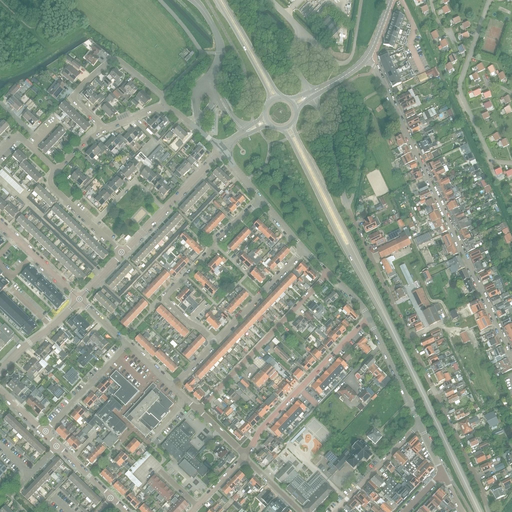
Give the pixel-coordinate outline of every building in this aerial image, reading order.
[(424,5),(420,7),(423,13),(428,11),(426,5),(424,5)] [(445,7),(442,9),(444,14),(450,12),(447,6),(445,7)] [(394,13),(392,17),(403,21),(405,16),(394,13)] [(318,25),(332,38),(341,29),(327,15),(318,25)] [(458,16),(452,19),(455,25),(460,22),(461,22),(458,16)] [(392,17),(391,22),(401,25),(403,21),(392,17)] [(463,22),(461,24),(464,29),(465,29),(469,27),(467,21),(463,22)] [(391,22),(389,26),(400,30),(401,25),(391,22)] [(389,26),(388,31),(398,35),(400,30),(389,26)] [(388,31),(386,35),(397,39),(398,35),(388,31)] [(431,34),(433,40),(438,38),(439,37),(436,31),(431,34)] [(465,32),(461,34),(461,35),(463,40),(469,37),(466,31),(465,32)] [(386,35),(385,40),(395,44),(397,39),(386,35)] [(385,40),(383,45),(393,48),(395,44),(385,40)] [(441,42),(440,42),(441,46),(442,47),(442,48),(448,45),(445,40),(441,42)] [(463,45),(458,48),(460,52),(460,53),(466,51),(463,45)] [(92,49),(94,51),(92,53),(91,52),(88,55),(90,56),(87,60),(94,65),(98,60),(95,58),(98,54),(101,50),(95,46),(92,49)] [(190,53),(185,59),(187,61),(194,53),(188,48),(186,50),(190,53)] [(387,53),(378,57),(380,62),(389,57),(387,53)] [(454,55),(449,57),(451,63),(457,60),(455,56),(454,55)] [(389,57),(380,62),(382,66),(392,61),(391,61),(389,57)] [(72,64),(79,70),(81,67),(74,61),(72,64)] [(392,61),(382,66),(384,70),(394,65),(392,61)] [(451,63),(445,66),(446,68),(448,72),(453,69),(451,63)] [(476,71),(477,73),(485,69),(482,64),(476,66),(478,70),(476,71)] [(394,65),(384,70),(386,75),(395,70),(393,66),(394,66),(394,65)] [(63,75),(73,83),(80,74),(70,66),(63,75)] [(493,66),(488,68),(490,74),(494,72),(496,72),(496,71),(493,66)] [(110,75),(117,81),(115,84),(118,86),(123,81),(120,79),(123,76),(115,69),(110,75)] [(395,70),(386,75),(388,79),(397,75),(395,70)] [(499,74),(497,75),(500,81),(506,78),(503,72),(499,74)] [(418,77),(420,82),(428,79),(425,73),(418,77)] [(471,76),(474,81),(478,79),(479,81),(480,80),(477,73),(471,76)] [(397,75),(388,79),(390,83),(399,79),(397,75)] [(399,79),(390,83),(392,88),(401,84),(399,79)] [(27,80),(24,83),(29,88),(33,85),(27,80)] [(55,82),(47,92),(50,94),(56,99),(64,89),(63,88),(65,86),(59,81),(57,83),(55,82)] [(134,96),(132,95),(138,89),(131,82),(128,85),(126,83),(119,90),(124,95),(127,91),(132,96),(131,97),(132,98),(134,96)] [(8,92),(13,96),(19,89),(15,85),(8,92)] [(84,96),(88,101),(95,94),(92,92),(95,89),(90,85),(86,89),(88,91),(84,96)] [(472,91),(475,97),(481,94),(479,90),(481,89),(480,87),(472,91)] [(112,94),(118,99),(121,96),(116,90),(112,94)] [(137,97),(135,99),(134,99),(132,102),(137,106),(139,104),(137,102),(139,99),(145,105),(151,99),(147,96),(142,91),(137,96),(137,97)] [(483,93),(487,101),(489,101),(488,98),(491,96),(489,91),(483,93)] [(13,97),(8,103),(12,107),(17,102),(19,100),(21,97),(16,93),(13,97)] [(100,105),(103,107),(101,109),(111,118),(117,112),(108,103),(110,101),(112,102),(116,98),(111,93),(107,98),(100,105)] [(397,99),(400,105),(401,104),(404,110),(416,105),(416,104),(417,107),(421,105),(417,97),(413,99),(413,98),(411,99),(409,93),(397,99)] [(95,94),(88,101),(93,106),(98,101),(100,103),(104,99),(100,94),(97,97),(95,94)] [(17,102),(12,107),(17,112),(22,107),(22,106),(24,104),(19,100),(17,102)] [(483,103),(486,109),(491,106),(489,101),(487,101),(487,102),(483,103)] [(59,108),(63,112),(69,106),(64,102),(59,108)] [(63,112),(68,116),(73,110),(69,106),(63,112)] [(417,107),(404,113),(406,119),(414,115),(413,111),(416,110),(416,111),(419,110),(418,107),(417,107)] [(424,112),(427,119),(436,114),(433,108),(424,112)] [(489,117),(486,109),(484,110),(485,112),(481,114),(484,120),(489,117)] [(68,116),(72,120),(77,114),(73,110),(68,116)] [(23,117),(28,122),(35,114),(34,112),(31,115),(28,112),(23,117)] [(35,114),(28,122),(33,126),(38,121),(40,119),(35,114)] [(72,120),(77,124),(82,118),(77,114),(72,120)] [(154,118),(152,120),(159,126),(161,124),(163,126),(167,122),(161,115),(159,117),(156,115),(153,118),(154,118)] [(416,116),(406,121),(409,127),(419,122),(419,123),(423,121),(424,120),(423,118),(421,118),(418,120),(416,116)] [(77,124),(81,128),(86,122),(82,118),(77,124)] [(159,126),(152,120),(150,122),(150,121),(148,124),(148,125),(149,127),(147,129),(154,135),(158,131),(156,129),(159,126)] [(4,121),(0,125),(0,126),(5,131),(10,126),(4,121)] [(86,122),(81,128),(85,132),(91,127),(86,122)] [(410,129),(413,134),(420,131),(418,128),(421,126),(420,124),(410,129)] [(60,127),(56,131),(62,137),(66,133),(60,127)] [(174,134),(177,137),(183,131),(178,127),(172,133),(170,131),(166,136),(170,139),(174,134)] [(127,133),(134,140),(137,137),(139,139),(143,134),(136,128),(134,131),(132,129),(131,129),(129,131),(127,133)] [(424,131),(427,137),(433,134),(431,128),(424,131)] [(56,131),(52,135),(59,141),(62,137),(56,131)] [(183,131),(177,137),(180,140),(176,145),(179,148),(183,144),(181,142),(188,135),(183,131)] [(117,137),(123,143),(124,143),(126,144),(128,142),(133,147),(135,145),(132,142),(134,140),(127,133),(126,135),(125,135),(123,137),(120,134),(117,137)] [(498,133),(492,136),(495,142),(498,140),(501,139),(498,133)] [(52,135),(48,140),(54,145),(59,141),(52,135)] [(399,147),(406,144),(402,135),(395,138),(397,141),(396,142),(399,147)] [(109,141),(115,147),(118,145),(120,147),(123,143),(117,137),(115,139),(113,137),(112,137),(110,139),(109,141)] [(417,145),(420,150),(432,144),(429,137),(424,140),(425,141),(417,145)] [(502,141),(500,142),(503,147),(509,145),(506,139),(502,141)] [(48,140),(43,145),(50,150),(52,153),(54,151),(52,148),(54,145),(48,140)] [(101,142),(98,145),(105,151),(110,156),(112,153),(111,152),(113,150),(115,148),(109,141),(107,143),(104,145),(101,142)] [(199,147),(195,152),(201,158),(205,153),(205,152),(207,150),(202,145),(200,142),(197,145),(199,147)] [(432,144),(420,150),(422,155),(430,152),(429,149),(437,146),(435,142),(432,144)] [(401,149),(404,156),(411,153),(407,146),(407,147),(406,144),(399,147),(397,148),(398,150),(400,149),(400,150),(401,149)] [(50,150),(43,145),(39,149),(45,155),(50,150)] [(90,149),(96,156),(99,153),(101,155),(105,151),(98,145),(96,147),(94,145),(91,147),(92,147),(90,149)] [(160,145),(154,151),(159,155),(165,161),(170,155),(167,152),(165,155),(162,152),(165,150),(160,145)] [(88,151),(85,153),(86,154),(85,154),(87,156),(85,158),(92,164),(93,165),(97,162),(95,160),(94,159),(96,156),(90,149),(88,151)] [(12,156),(17,160),(22,154),(18,150),(12,156)] [(154,151),(147,159),(152,163),(157,158),(162,163),(165,161),(159,155),(154,151)] [(141,161),(143,163),(147,159),(141,152),(134,159),(139,164),(141,161)] [(191,156),(188,159),(193,164),(196,161),(196,162),(201,158),(195,152),(190,156),(191,156)] [(404,156),(401,157),(404,166),(414,161),(410,153),(404,156)] [(423,156),(425,162),(433,158),(430,153),(423,156)] [(463,157),(465,161),(474,158),(472,153),(463,157)] [(17,160),(21,164),(25,161),(27,159),(22,154),(17,160)] [(434,162),(427,165),(430,172),(437,169),(444,166),(445,165),(442,158),(438,160),(438,161),(434,162)] [(152,163),(147,159),(143,163),(147,168),(141,174),(141,175),(143,177),(144,177),(146,179),(152,172),(149,170),(152,167),(150,165),(152,163)] [(185,161),(181,166),(187,172),(191,167),(193,164),(188,159),(186,162),(185,161)] [(128,165),(126,168),(125,168),(132,174),(133,173),(134,173),(136,171),(136,170),(134,168),(136,166),(132,162),(132,161),(130,160),(126,164),(128,165)] [(19,167),(24,171),(30,165),(25,161),(21,164),(19,167)] [(24,171),(28,176),(34,169),(30,165),(24,171)] [(121,169),(117,173),(123,179),(125,177),(127,179),(128,179),(130,177),(130,176),(132,174),(125,168),(126,168),(123,166),(120,169),(121,169)] [(187,172),(181,166),(176,171),(177,171),(174,173),(179,178),(182,176),(187,172)] [(74,180),(76,182),(82,175),(79,173),(81,171),(77,167),(71,173),(73,176),(71,178),(72,178),(71,178),(73,181),(74,180)] [(494,170),(496,175),(502,173),(499,167),(494,170)] [(212,174),(217,178),(222,172),(218,168),(212,174)] [(437,170),(431,173),(433,178),(440,175),(445,173),(444,170),(442,168),(437,170)] [(28,176),(32,180),(39,174),(34,169),(28,176)] [(414,174),(413,175),(416,181),(422,178),(420,172),(419,172),(418,169),(413,172),(414,174)] [(502,173),(503,175),(506,174),(508,177),(511,175),(511,172),(511,169),(502,173)] [(475,171),(472,173),(474,178),(480,176),(481,175),(479,170),(478,170),(475,171)] [(155,175),(152,172),(146,179),(147,180),(147,181),(149,183),(150,183),(151,182),(153,185),(160,177),(156,173),(155,175)] [(217,178),(221,182),(226,176),(222,172),(217,178)] [(115,179),(112,182),(119,188),(120,186),(121,187),(123,184),(123,183),(121,182),(123,179),(117,173),(113,177),(115,179)] [(39,174),(32,180),(37,184),(43,178),(39,174)] [(82,175),(76,182),(78,183),(77,184),(80,186),(82,184),(85,186),(91,180),(87,176),(85,178),(82,175)] [(433,178),(436,183),(442,180),(446,179),(444,176),(444,177),(441,178),(440,177),(441,176),(440,175),(433,178)] [(226,176),(221,182),(225,186),(231,180),(226,176)] [(160,177),(153,185),(155,187),(155,188),(154,188),(157,190),(158,190),(159,192),(165,185),(167,183),(164,181),(160,177)] [(436,183),(438,189),(445,185),(447,184),(450,183),(448,178),(446,179),(442,180),(436,183)] [(482,188),(483,188),(488,185),(485,180),(483,180),(482,181),(478,183),(477,183),(478,186),(481,185),(482,188)] [(108,183),(104,187),(107,190),(112,194),(114,192),(114,193),(115,192),(115,193),(118,190),(117,190),(119,188),(112,182),(110,185),(108,183)] [(204,182),(200,186),(206,192),(210,188),(204,182)] [(92,188),(94,186),(92,183),(89,186),(85,190),(87,193),(92,188)] [(168,188),(165,185),(159,192),(161,193),(161,194),(163,196),(164,196),(168,192),(170,190),(173,186),(171,184),(168,188)] [(418,188),(420,192),(419,193),(420,194),(428,190),(425,184),(418,188)] [(438,189),(440,194),(447,191),(452,189),(450,184),(445,186),(445,185),(438,189)] [(484,193),(485,195),(490,193),(492,192),(489,185),(488,185),(483,188),(486,193),(484,193)] [(33,191),(38,196),(44,190),(39,186),(33,191)] [(200,186),(196,190),(202,196),(206,192),(200,186)] [(102,193),(99,196),(106,202),(108,200),(110,198),(110,197),(109,197),(112,194),(107,190),(104,187),(100,191),(102,193)] [(440,194),(443,199),(452,195),(454,194),(452,189),(447,191),(440,194)] [(38,196),(42,200),(48,194),(44,190),(38,196)] [(196,190),(192,195),(198,200),(202,196),(196,190)] [(422,200),(424,199),(431,196),(428,191),(419,195),(422,200)] [(238,197),(236,199),(241,204),(245,200),(237,193),(236,194),(238,197)] [(42,200),(46,204),(52,198),(48,194),(42,200)] [(452,195),(443,199),(445,204),(459,198),(458,195),(455,196),(454,194),(452,195)] [(106,202),(99,196),(97,198),(94,195),(92,197),(101,206),(102,206),(104,204),(106,202)] [(192,195),(188,199),(194,205),(198,200),(192,195)] [(231,199),(229,201),(237,208),(241,204),(236,199),(232,196),(230,198),(231,199)] [(422,200),(419,202),(421,204),(425,203),(427,208),(435,204),(431,197),(424,199),(422,200)] [(52,198),(46,204),(51,208),(56,202),(52,198)] [(188,199),(183,204),(189,209),(194,205),(188,199)] [(213,203),(219,208),(222,206),(216,200),(213,203)] [(232,213),(237,208),(229,201),(228,200),(226,202),(230,206),(228,208),(226,210),(228,213),(230,211),(232,213)] [(446,205),(447,207),(449,212),(460,206),(459,204),(457,200),(456,201),(454,201),(446,205)] [(4,210),(9,215),(14,208),(10,204),(8,206),(4,210)] [(189,209),(183,204),(179,208),(185,214),(189,209)] [(51,211),(55,214),(60,208),(56,205),(51,211)] [(425,209),(427,214),(437,210),(435,205),(428,208),(425,209)] [(451,217),(462,212),(465,211),(464,209),(462,206),(460,206),(449,212),(451,217)] [(14,208),(9,215),(13,218),(19,212),(14,208)] [(55,214),(59,218),(64,212),(60,208),(55,214)] [(218,214),(215,217),(221,222),(225,217),(218,210),(216,212),(218,214)] [(435,229),(437,228),(444,225),(438,211),(429,215),(432,222),(428,224),(429,226),(433,225),(435,229)] [(59,218),(64,223),(69,216),(64,212),(59,218)] [(451,217),(454,222),(465,217),(468,215),(467,212),(463,214),(462,212),(451,217)] [(177,213),(173,218),(178,223),(183,218),(177,213)] [(16,221),(21,225),(26,219),(22,215),(16,221)] [(64,223),(68,227),(73,221),(69,216),(64,223)] [(215,217),(211,221),(216,226),(221,222),(215,217)] [(363,225),(366,232),(376,227),(373,220),(371,217),(364,221),(366,224),(363,225)] [(454,222),(456,227),(470,220),(469,218),(466,219),(465,217),(454,222)] [(173,218),(168,222),(174,227),(178,223),(173,218)] [(21,225),(25,229),(30,224),(26,219),(21,225)] [(255,227),(259,230),(264,225),(259,220),(252,228),(253,229),(255,227)] [(456,227),(458,232),(466,228),(470,227),(472,225),(473,225),(470,220),(456,227)] [(68,227),(72,231),(77,225),(73,221),(68,227)] [(211,221),(207,226),(212,231),(216,226),(211,221)] [(168,222),(164,227),(171,231),(174,227),(168,222)] [(25,229),(29,233),(35,228),(30,224),(25,229)] [(202,227),(200,229),(201,230),(207,236),(212,231),(207,226),(204,224),(202,227)] [(72,231),(77,235),(83,230),(77,225),(72,231)] [(259,230),(263,235),(268,230),(264,225),(259,230)] [(444,225),(437,228),(438,231),(439,234),(447,231),(444,225)] [(164,227),(160,231),(166,236),(171,231),(164,227)] [(29,233),(34,237),(39,232),(35,228),(29,233)] [(246,228),(242,233),(247,237),(249,235),(251,237),(253,235),(246,228)] [(458,232),(461,237),(468,233),(467,231),(467,230),(466,228),(458,232)] [(502,231),(504,236),(510,233),(507,228),(502,231)] [(77,235),(81,239),(87,234),(83,230),(77,235)] [(263,235),(268,239),(273,234),(268,230),(263,235)] [(389,239),(387,240),(388,242),(400,236),(399,235),(401,234),(400,230),(388,236),(389,239)] [(160,231),(156,235),(162,240),(166,236),(160,231)] [(34,237),(38,242),(43,236),(39,232),(34,237)] [(401,238),(398,240),(377,249),(372,252),(373,255),(378,252),(381,258),(402,248),(411,244),(406,235),(405,232),(399,235),(401,238)] [(429,232),(414,239),(417,246),(432,239),(429,232)] [(180,237),(178,239),(181,242),(183,240),(186,243),(190,238),(186,234),(184,233),(180,237)] [(242,233),(237,237),(242,242),(247,237),(242,233)] [(377,243),(378,245),(384,242),(381,237),(380,236),(378,233),(376,234),(375,233),(372,235),(373,235),(369,237),(372,244),(375,243),(377,243)] [(468,233),(461,237),(463,241),(472,237),(471,234),(469,235),(468,233)] [(81,239),(85,243),(91,238),(87,234),(81,239)] [(273,234),(268,239),(270,242),(268,244),(269,245),(268,246),(271,248),(272,248),(275,244),(273,243),(277,239),(273,234)] [(156,235),(152,239),(158,244),(162,240),(156,235)] [(446,249),(447,254),(449,253),(451,252),(453,256),(458,254),(449,235),(442,238),(447,249),(446,249)] [(38,242),(42,246),(47,240),(43,236),(38,242)] [(237,237),(233,242),(237,247),(242,242),(237,237)] [(85,243),(90,248),(95,241),(91,238),(85,243)] [(187,244),(190,247),(194,242),(190,238),(186,243),(184,245),(185,246),(187,244)] [(471,238),(463,242),(466,247),(475,243),(473,238),(471,238)] [(152,239),(148,243),(154,248),(158,244),(152,239)] [(42,246),(46,250),(52,244),(47,240),(42,246)] [(477,242),(466,247),(468,252),(475,249),(474,246),(482,242),(482,240),(477,242)] [(90,248),(94,251),(99,246),(95,241),(90,248)] [(192,249),(194,251),(199,246),(194,242),(190,247),(184,253),(186,255),(192,249)] [(237,247),(233,242),(228,247),(233,252),(235,254),(237,252),(235,250),(237,247)] [(148,243),(144,248),(150,253),(154,248),(148,243)] [(46,250),(51,254),(56,248),(52,244),(46,250)] [(279,250),(281,251),(286,256),(290,252),(283,245),(281,247),(281,248),(279,250)] [(94,251),(99,256),(104,250),(99,246),(94,251)] [(199,246),(194,251),(190,255),(188,258),(189,259),(192,257),(196,252),(198,255),(203,250),(199,246)] [(471,259),(480,254),(485,252),(482,247),(469,254),(471,259)] [(51,254),(55,258),(60,252),(56,248),(51,254)] [(144,248),(140,252),(146,257),(150,253),(144,248)] [(104,250),(99,256),(103,260),(108,254),(104,250)] [(239,260),(244,264),(249,259),(251,256),(253,254),(254,253),(252,251),(249,254),(248,254),(248,255),(247,256),(244,254),(239,260)] [(281,251),(276,256),(281,261),(286,256),(281,251)] [(55,258),(59,262),(65,256),(60,252),(55,258)] [(140,252),(136,256),(141,261),(146,257),(140,252)] [(477,256),(471,259),(473,263),(482,259),(480,254),(477,256)] [(181,260),(177,264),(176,265),(181,269),(187,264),(186,264),(189,261),(184,257),(184,258),(183,257),(182,257),(180,255),(177,257),(181,260)] [(274,258),(272,261),(277,266),(281,261),(276,256),(274,255),(272,257),(274,258)] [(59,262),(64,266),(69,260),(65,256),(59,262)] [(136,256),(131,261),(137,266),(139,268),(141,265),(139,264),(141,262),(136,256)] [(217,256),(212,261),(218,266),(220,268),(222,271),(225,274),(228,272),(225,269),(225,270),(224,269),(222,266),(220,264),(222,262),(223,263),(226,260),(221,256),(219,258),(217,256)] [(249,259),(244,264),(248,269),(254,263),(256,265),(258,263),(256,261),(253,258),(251,256),(249,259)] [(381,262),(385,270),(393,266),(391,262),(394,261),(392,257),(381,262)] [(453,260),(449,262),(451,267),(455,265),(462,262),(459,257),(452,260),(453,260)] [(277,266),(272,261),(269,259),(265,263),(267,266),(272,271),(277,266)] [(64,266),(68,271),(73,265),(69,260),(64,266)] [(218,266),(212,261),(207,266),(210,268),(208,270),(212,274),(214,272),(213,271),(218,266)] [(483,268),(486,266),(485,263),(482,264),(480,261),(474,264),(478,273),(484,270),(483,268)] [(176,265),(177,264),(175,262),(171,267),(167,263),(164,267),(169,272),(174,277),(181,269),(176,265)] [(462,262),(455,265),(458,271),(465,268),(462,262)] [(127,263),(123,267),(129,273),(133,268),(127,263)] [(302,270),(305,272),(307,270),(309,268),(303,263),(299,267),(296,270),(300,273),(302,270)] [(400,267),(404,276),(409,274),(405,264),(400,267)] [(68,271),(72,274),(77,269),(73,265),(68,271)] [(393,266),(385,270),(389,278),(396,274),(394,269),(395,269),(393,266)] [(22,275),(24,277),(25,276),(29,280),(36,273),(29,267),(22,275)] [(123,267),(119,272),(125,277),(129,273),(123,267)] [(72,274),(77,278),(82,273),(77,269),(72,274)] [(155,271),(160,276),(166,280),(170,276),(165,271),(162,274),(157,269),(155,271)] [(193,278),(199,283),(203,277),(200,274),(202,272),(204,270),(202,269),(201,270),(199,272),(198,272),(193,278)] [(251,274),(255,279),(261,273),(256,269),(251,274)] [(0,293),(2,291),(6,286),(8,285),(9,283),(7,281),(4,278),(3,277),(2,276),(3,275),(3,274),(1,271),(0,270),(0,293)] [(147,272),(154,278),(156,276),(153,273),(152,274),(149,270),(147,272)] [(307,270),(305,272),(313,280),(310,283),(312,284),(316,281),(314,279),(317,276),(311,271),(310,272),(307,270)] [(427,271),(422,273),(425,281),(431,278),(430,277),(427,271)] [(488,275),(491,274),(489,271),(486,272),(487,273),(485,274),(484,272),(478,274),(482,282),(490,278),(488,275)] [(119,272),(115,276),(120,282),(125,277),(119,272)] [(29,280),(28,281),(31,283),(32,282),(36,286),(42,279),(36,273),(29,280)] [(82,273),(77,278),(81,283),(86,277),(82,273)] [(261,273),(255,279),(260,283),(265,278),(261,273)] [(291,274),(287,278),(292,284),(296,279),(295,278),(291,274)] [(409,274),(404,276),(408,285),(413,283),(409,274)] [(115,276),(110,281),(116,286),(120,282),(115,276)] [(160,276),(156,280),(161,285),(166,280),(160,276)] [(199,283),(203,287),(208,281),(203,277),(199,283)] [(287,278),(283,283),(288,288),(292,284),(287,278)] [(36,286),(35,287),(37,290),(39,288),(49,299),(48,300),(51,302),(52,301),(58,294),(42,279),(36,286)] [(156,280),(152,285),(157,290),(161,285),(156,280)] [(116,286),(110,281),(106,285),(112,290),(116,286)] [(203,287),(208,291),(213,286),(212,286),(211,285),(208,281),(203,287)] [(464,284),(467,290),(468,290),(469,294),(475,291),(471,281),(464,284)] [(283,283),(278,287),(283,293),(288,288),(283,283)] [(492,283),(484,287),(490,298),(498,295),(500,294),(499,290),(496,291),(495,289),(492,283)] [(152,285),(147,289),(152,294),(157,290),(152,285)] [(213,286),(208,291),(212,295),(217,290),(219,288),(217,286),(215,289),(213,286)] [(241,293),(239,296),(244,300),(248,296),(241,289),(239,287),(237,289),(239,291),(241,293)] [(278,287),(274,292),(279,298),(283,293),(278,287)] [(186,288),(181,293),(187,298),(189,300),(191,298),(189,296),(193,291),(190,288),(188,290),(186,288)] [(395,292),(399,299),(405,297),(405,296),(407,295),(404,288),(401,289),(395,292)] [(152,294),(147,289),(143,294),(148,299),(152,294)] [(424,304),(426,310),(431,308),(422,289),(412,293),(418,306),(424,304)] [(94,298),(99,303),(104,297),(99,292),(94,298)] [(274,292),(269,297),(275,302),(279,298),(274,292)] [(324,300),(328,303),(331,300),(333,302),(338,297),(334,292),(331,295),(330,294),(324,300)] [(498,297),(491,300),(493,306),(504,301),(503,299),(504,299),(504,298),(509,295),(507,292),(499,297),(498,297)] [(181,293),(177,297),(182,303),(185,300),(187,302),(189,300),(187,298),(181,293)] [(58,294),(52,301),(56,305),(55,306),(57,309),(65,301),(58,294)] [(3,295),(0,298),(0,308),(8,300),(3,295)] [(239,296),(234,300),(239,305),(244,300),(239,296)] [(99,303),(103,306),(109,301),(104,297),(99,303)] [(269,297),(265,301),(270,307),(275,302),(269,297)] [(191,298),(189,300),(193,304),(196,308),(199,306),(191,298)] [(470,307),(471,309),(476,307),(478,312),(484,309),(482,304),(479,299),(470,304),(472,307),(470,307)] [(8,300),(0,308),(0,309),(1,310),(2,309),(5,312),(4,313),(5,314),(14,305),(8,300)] [(142,300),(138,304),(144,309),(148,305),(142,300)] [(234,300),(230,304),(235,309),(239,305),(234,300)] [(103,306),(107,311),(112,305),(109,301),(103,306)] [(265,301),(260,306),(265,311),(270,307),(265,301)] [(506,302),(494,307),(496,313),(507,308),(506,306),(504,306),(503,304),(507,303),(506,302)] [(138,304),(134,309),(139,314),(144,309),(138,304)] [(235,309),(230,304),(227,308),(225,306),(223,307),(230,314),(235,309)] [(309,309),(313,313),(315,310),(318,313),(323,308),(319,304),(317,306),(314,304),(309,309)] [(431,308),(426,310),(422,312),(425,317),(429,326),(441,321),(439,317),(439,316),(437,311),(441,309),(439,304),(431,308)] [(10,319),(19,310),(14,305),(5,314),(6,315),(7,314),(10,317),(9,318),(10,319)] [(112,305),(107,311),(111,314),(117,309),(112,305)] [(347,314),(348,316),(353,311),(347,305),(343,309),(348,313),(347,314)] [(156,311),(161,316),(166,311),(161,306),(156,311)] [(260,306),(256,311),(261,316),(265,311),(260,306)] [(507,308),(496,313),(499,318),(506,315),(504,312),(508,310),(509,310),(511,315),(511,314),(511,308),(511,309),(511,306),(507,308)] [(134,309),(130,313),(135,318),(139,314),(134,309)] [(19,310),(10,319),(11,320),(12,319),(15,322),(14,323),(15,324),(24,315),(19,310)] [(455,310),(449,313),(451,316),(453,320),(456,318),(458,317),(455,310)] [(161,316),(158,319),(161,321),(161,320),(163,322),(165,320),(170,315),(169,314),(168,313),(166,311),(161,316)] [(220,316),(211,326),(216,330),(221,325),(218,322),(220,320),(222,317),(225,320),(227,317),(229,316),(224,311),(223,313),(222,313),(220,316)] [(256,311),(252,315),(257,321),(261,316),(256,311)] [(304,315),(309,321),(313,317),(308,311),(306,313),(304,315)] [(353,311),(348,316),(346,318),(348,319),(351,316),(355,320),(359,316),(353,311)] [(485,311),(477,314),(484,329),(492,326),(488,318),(485,311)] [(210,312),(205,317),(208,319),(206,321),(211,326),(220,316),(219,314),(218,314),(214,318),(212,316),(213,314),(210,312)] [(130,313),(125,318),(130,323),(135,318),(130,313)] [(266,315),(273,322),(275,320),(268,313),(266,315)] [(24,315),(15,324),(16,325),(18,324),(27,333),(26,334),(28,336),(37,326),(24,315)] [(74,325),(77,328),(85,321),(79,315),(74,320),(72,318),(67,323),(72,327),(74,325)] [(165,320),(170,325),(175,319),(170,315),(165,320)] [(252,315),(247,320),(253,325),(257,321),(252,315)] [(414,325),(415,328),(422,325),(417,315),(416,316),(415,315),(408,318),(411,324),(417,321),(418,323),(414,325)] [(508,316),(500,320),(503,327),(511,323),(508,316)] [(304,325),(306,323),(300,317),(293,325),(298,331),(299,331),(301,329),(302,331),(306,327),(304,325)] [(130,323),(125,318),(120,323),(126,328),(130,323)] [(170,325),(175,329),(180,324),(175,319),(170,325)] [(247,320),(243,324),(248,330),(248,329),(253,325),(247,320)] [(341,323),(347,329),(350,326),(344,320),(342,321),(341,323)] [(85,321),(77,328),(81,331),(79,333),(83,337),(88,332),(85,330),(89,325),(85,321)] [(338,326),(336,329),(342,334),(346,330),(336,321),(334,322),(338,326)] [(13,334),(14,333),(5,324),(3,326),(0,322),(0,350),(6,344),(12,339),(13,338),(13,337),(14,336),(13,334)] [(175,329),(179,333),(184,328),(180,324),(175,329)] [(243,324),(239,329),(243,335),(247,331),(252,336),(254,334),(248,329),(248,330),(243,324)] [(422,325),(415,328),(417,332),(425,328),(423,324),(422,325)] [(327,327),(325,330),(331,334),(329,337),(334,342),(338,338),(333,332),(332,332),(330,330),(327,327)] [(184,328),(179,333),(184,338),(189,333),(184,328)] [(239,329),(234,334),(239,339),(243,335),(239,329)] [(336,329),(333,332),(338,338),(342,334),(336,329)] [(430,333),(432,338),(434,341),(439,339),(437,334),(440,333),(438,329),(430,333)] [(61,330),(56,335),(64,343),(68,338),(69,339),(69,338),(72,336),(67,332),(65,334),(61,330)] [(93,342),(96,345),(103,338),(96,332),(90,338),(94,341),(93,342)] [(488,342),(490,341),(497,337),(495,332),(485,337),(488,342)] [(135,340),(139,344),(144,339),(146,337),(146,336),(148,334),(147,333),(142,337),(139,335),(135,340)] [(328,340),(323,345),(328,349),(333,343),(322,333),(320,335),(325,339),(326,339),(328,340)] [(190,336),(196,340),(201,345),(205,341),(200,336),(197,339),(192,334),(190,336)] [(234,334),(230,338),(235,343),(239,339),(234,334)] [(290,341),(284,334),(281,337),(288,343),(290,341)] [(64,343),(56,335),(51,340),(59,348),(64,343)] [(360,352),(363,355),(364,353),(367,355),(372,350),(365,344),(368,341),(363,337),(356,344),(355,344),(351,349),(353,351),(357,346),(362,350),(360,352)] [(497,337),(490,341),(493,346),(494,345),(494,347),(495,346),(496,347),(500,345),(497,337)] [(103,338),(96,345),(101,350),(108,343),(103,338)] [(186,340),(191,345),(196,350),(201,345),(196,340),(193,343),(188,338),(186,340)] [(230,338),(226,343),(231,348),(233,345),(234,346),(236,347),(238,350),(240,348),(235,343),(230,338)] [(434,341),(432,338),(428,339),(421,342),(421,344),(422,346),(423,347),(434,342),(434,341)] [(139,344),(143,348),(148,343),(144,339),(139,344)] [(319,349),(317,351),(322,355),(326,351),(322,346),(319,344),(320,343),(317,340),(316,342),(318,344),(317,345),(318,345),(317,346),(319,349)] [(45,342),(40,348),(48,355),(53,350),(45,342)] [(143,348),(148,353),(153,348),(148,343),(143,348)] [(226,343),(221,347),(226,353),(231,348),(226,343)] [(274,349),(284,359),(286,362),(289,358),(287,356),(280,349),(284,346),(280,343),(277,346),(274,349)] [(426,353),(426,354),(433,350),(432,348),(437,346),(435,343),(428,347),(428,348),(424,350),(425,351),(424,351),(425,353),(426,353)] [(191,345),(187,350),(192,354),(196,350),(191,345)] [(91,357),(89,355),(92,351),(86,346),(83,350),(86,352),(77,362),(83,368),(87,363),(87,362),(91,357)] [(221,347),(217,352),(222,357),(226,353),(221,347)] [(497,357),(495,358),(495,357),(493,358),(494,361),(496,360),(496,362),(506,357),(501,347),(496,349),(497,349),(494,351),(497,357)] [(40,348),(35,353),(42,360),(40,362),(46,367),(48,365),(43,360),(48,355),(40,348)] [(153,357),(154,355),(157,352),(153,348),(148,353),(153,357)] [(322,355),(317,351),(315,349),(311,354),(317,360),(322,355)] [(154,355),(159,360),(164,355),(159,350),(157,352),(154,355)] [(192,354),(187,350),(182,354),(187,359),(192,354)] [(217,352),(212,356),(218,361),(222,357),(217,352)] [(347,352),(342,358),(347,362),(352,357),(347,352)] [(305,360),(306,361),(311,366),(316,362),(307,353),(305,355),(308,358),(305,360)] [(159,360),(164,364),(168,359),(164,355),(159,360)] [(440,361),(441,361),(447,358),(445,355),(437,358),(436,356),(429,359),(431,365),(440,361)] [(212,356),(208,361),(213,366),(218,361),(212,356)] [(267,356),(263,360),(268,365),(272,361),(267,356)] [(339,358),(335,362),(343,370),(347,366),(339,358)] [(362,368),(361,370),(364,373),(366,372),(368,370),(373,364),(375,362),(372,358),(362,368)] [(33,359),(28,364),(36,372),(36,371),(38,373),(43,368),(44,369),(46,367),(40,362),(38,364),(33,359)] [(164,364),(168,368),(173,364),(168,359),(164,364)] [(499,362),(497,363),(499,368),(500,369),(500,368),(502,368),(509,364),(507,359),(499,362)] [(311,366),(306,361),(303,364),(299,360),(297,362),(307,371),(311,366)] [(208,361),(203,366),(209,370),(213,366),(208,361)] [(441,361),(440,361),(431,366),(434,373),(439,370),(443,369),(441,365),(444,364),(443,362),(442,363),(441,361)] [(335,362),(331,366),(339,374),(343,370),(335,362)] [(36,372),(28,364),(23,369),(27,373),(25,375),(32,381),(35,378),(32,375),(36,372)] [(173,364),(168,368),(172,373),(177,368),(173,364)] [(370,372),(373,374),(378,369),(373,364),(368,370),(368,371),(365,374),(367,376),(369,374),(368,373),(370,372)] [(503,371),(501,372),(502,374),(511,370),(509,364),(502,368),(503,371)] [(268,365),(262,372),(269,379),(275,371),(270,367),(268,365)] [(203,366),(199,371),(205,375),(209,370),(203,366)] [(331,366),(327,370),(335,378),(339,374),(331,366)] [(302,373),(303,371),(300,368),(293,375),(298,380),(303,374),(302,373)] [(70,376),(67,380),(72,385),(79,378),(76,376),(78,374),(73,369),(68,374),(70,376)] [(373,379),(372,380),(374,381),(375,380),(382,372),(378,369),(373,375),(375,377),(373,379)] [(327,370),(323,375),(331,382),(335,378),(327,370)] [(110,377),(121,388),(132,398),(138,392),(116,371),(110,377)] [(196,376),(200,380),(205,375),(199,371),(195,375),(196,376)] [(269,379),(262,372),(261,371),(251,381),(259,389),(269,379)] [(288,378),(286,381),(292,387),(296,382),(292,378),(291,377),(291,376),(286,372),(284,374),(288,378)] [(382,372),(375,380),(380,384),(379,385),(383,388),(390,380),(382,372)] [(435,375),(439,383),(445,380),(446,382),(451,380),(448,373),(443,375),(442,372),(435,375)] [(13,391),(20,383),(19,382),(19,375),(16,375),(14,373),(12,376),(8,376),(8,379),(6,381),(9,384),(7,386),(13,391)] [(47,378),(49,380),(51,377),(58,384),(60,382),(51,373),(47,378)] [(323,375),(319,379),(327,386),(331,382),(323,375)] [(188,383),(185,387),(191,392),(192,391),(194,389),(194,388),(196,387),(193,385),(196,382),(191,377),(188,380),(190,382),(189,383),(188,383)] [(107,390),(109,392),(109,391),(111,394),(113,392),(111,390),(111,389),(109,387),(111,385),(107,381),(105,379),(101,384),(107,390)] [(319,379),(315,383),(323,390),(327,386),(319,379)] [(444,384),(446,387),(447,391),(444,392),(447,398),(454,394),(453,392),(456,390),(455,389),(463,386),(462,383),(454,387),(453,384),(455,383),(454,379),(444,384)] [(292,387),(286,381),(279,388),(285,393),(292,387)] [(20,383),(13,391),(18,396),(22,392),(24,394),(28,389),(25,386),(24,387),(20,383)] [(237,385),(244,391),(246,389),(239,383),(237,385)] [(315,383),(312,387),(319,395),(323,390),(315,383)] [(102,394),(107,390),(101,384),(96,388),(102,394)] [(274,393),(272,394),(272,395),(276,399),(278,397),(280,399),(285,394),(280,389),(275,384),(273,386),(276,389),(278,391),(275,394),(274,393)] [(51,385),(47,390),(50,392),(52,394),(55,397),(53,400),(55,402),(58,399),(64,393),(56,385),(54,388),(51,385)] [(173,404),(153,385),(123,417),(146,437),(153,430),(152,430),(148,427),(149,426),(153,429),(170,411),(168,410),(173,404)] [(338,392),(342,396),(343,395),(351,402),(356,396),(348,387),(347,389),(344,386),(338,392)] [(358,397),(364,403),(371,396),(368,393),(372,390),(369,387),(365,390),(358,397)] [(132,398),(121,388),(114,395),(125,406),(132,398)] [(35,390),(34,390),(30,394),(34,397),(35,396),(36,397),(40,392),(36,389),(35,390)] [(194,389),(192,391),(195,394),(193,395),(199,401),(203,397),(197,391),(194,389)] [(392,389),(387,394),(395,401),(399,396),(392,389)] [(465,393),(464,392),(466,391),(465,389),(460,392),(459,391),(455,393),(456,395),(447,399),(450,404),(459,400),(458,398),(462,396),(461,395),(465,393)] [(227,395),(232,400),(237,395),(232,390),(227,395)] [(270,397),(268,399),(274,405),(278,401),(276,399),(272,395),(272,394),(268,391),(266,393),(270,397)] [(92,393),(88,398),(94,403),(96,405),(98,403),(96,401),(98,399),(92,393)] [(387,394),(383,399),(390,406),(395,401),(387,394)] [(499,403),(495,395),(484,401),(487,408),(499,403)] [(266,401),(264,404),(269,410),(274,405),(268,399),(264,396),(262,398),(266,401)] [(112,397),(87,424),(88,425),(92,429),(96,425),(102,431),(105,427),(111,433),(117,439),(127,428),(111,413),(115,409),(119,412),(123,408),(112,397)] [(32,398),(26,403),(35,412),(34,413),(38,416),(45,408),(43,406),(48,401),(46,398),(40,404),(36,400),(35,401),(32,398)] [(94,403),(88,398),(83,402),(89,408),(94,403)] [(262,406),(260,408),(265,414),(269,410),(264,404),(258,398),(256,400),(262,406)] [(383,399),(378,404),(386,411),(390,406),(383,399)] [(298,401),(294,405),(302,413),(306,408),(298,401)] [(378,404),(374,409),(379,414),(381,416),(386,411),(378,404)] [(294,405),(290,409),(298,417),(302,413),(294,405)] [(79,407),(74,411),(85,422),(86,423),(88,421),(82,415),(85,413),(86,414),(88,411),(83,407),(81,409),(79,407)] [(223,413),(217,407),(214,410),(220,416),(223,413)] [(223,412),(228,416),(233,411),(229,407),(223,412)] [(265,414),(260,408),(259,409),(257,410),(254,407),(252,409),(255,412),(261,418),(265,414)] [(367,408),(365,410),(375,419),(379,414),(374,409),(371,407),(369,410),(367,408)] [(290,409),(286,413),(294,421),(298,417),(290,409)] [(454,412),(458,420),(469,415),(468,412),(464,415),(461,409),(454,412)] [(365,414),(363,417),(370,424),(375,419),(365,410),(364,412),(365,414)] [(85,422),(74,411),(70,416),(79,424),(81,421),(83,424),(85,422)] [(484,416),(487,422),(496,417),(493,411),(484,416)] [(253,412),(249,416),(251,418),(256,423),(260,419),(255,414),(253,412)] [(286,413),(282,417),(290,425),(294,421),(286,413)] [(4,420),(9,425),(14,419),(9,415),(4,420)] [(256,423),(251,418),(249,416),(247,418),(248,418),(246,421),(252,427),(256,423)] [(282,417),(278,422),(286,429),(290,425),(282,417)] [(363,417),(358,422),(365,428),(370,424),(363,417)] [(467,420),(459,424),(462,429),(475,422),(479,420),(478,419),(477,417),(470,421),(469,419),(467,420)] [(496,418),(487,422),(490,428),(499,424),(496,418)] [(9,425),(13,429),(18,424),(14,419),(9,425)] [(172,457),(173,457),(173,456),(179,461),(178,462),(179,462),(181,463),(178,466),(179,466),(184,471),(184,472),(185,472),(190,477),(190,478),(191,477),(194,479),(199,473),(203,477),(202,478),(209,471),(209,470),(208,471),(194,457),(195,456),(198,453),(187,442),(196,432),(195,432),(195,433),(190,428),(190,427),(189,427),(184,422),(186,420),(185,420),(178,428),(177,427),(166,439),(167,440),(161,446),(162,446),(167,451),(173,456),(172,457)] [(232,423),(235,426),(243,434),(245,431),(246,432),(250,427),(246,423),(242,426),(238,422),(236,420),(232,423)] [(475,422),(462,429),(464,435),(472,431),(471,428),(476,425),(480,423),(479,420),(475,422)] [(278,422),(274,426),(282,433),(286,429),(278,422)] [(358,422),(353,426),(361,434),(365,428),(358,422)] [(13,429),(18,434),(23,428),(18,424),(13,429)] [(66,430),(60,436),(64,440),(70,434),(68,432),(70,430),(70,429),(72,427),(70,425),(68,428),(66,430)] [(234,433),(233,434),(240,440),(244,436),(232,425),(229,428),(234,433)] [(55,432),(60,436),(66,430),(61,426),(55,432)] [(274,426),(270,430),(278,437),(282,433),(274,426)] [(18,434),(23,438),(28,433),(23,428),(18,434)] [(367,437),(375,444),(382,437),(374,430),(367,437)] [(67,442),(71,447),(75,451),(81,445),(79,443),(86,435),(82,431),(75,438),(72,436),(67,442)] [(23,438),(27,442),(32,437),(28,433),(23,438)] [(111,433),(103,441),(104,442),(110,448),(118,440),(117,439),(111,433)] [(471,435),(466,438),(467,440),(471,448),(478,445),(476,440),(475,439),(474,439),(472,435),(471,435)] [(405,450),(407,452),(418,440),(414,436),(407,443),(409,445),(405,450)] [(27,442),(32,447),(37,441),(32,437),(27,442)] [(269,450),(271,452),(277,446),(278,447),(282,443),(276,438),(274,440),(271,437),(263,445),(269,450)] [(98,447),(96,449),(101,454),(105,450),(101,445),(104,442),(103,441),(102,442),(98,438),(96,441),(98,443),(96,445),(98,447)] [(134,439),(130,444),(136,449),(141,445),(134,439)] [(32,447),(36,451),(42,446),(37,441),(32,447)] [(351,456),(348,460),(346,462),(353,469),(359,463),(359,464),(360,463),(360,462),(363,458),(367,462),(373,456),(368,451),(370,449),(361,441),(359,443),(358,442),(352,447),(354,449),(350,453),(351,454),(351,455),(351,456)] [(480,448),(481,450),(490,446),(489,444),(488,441),(478,446),(480,448)] [(410,450),(416,455),(422,449),(420,446),(421,445),(418,442),(410,450)] [(136,449),(130,444),(126,448),(132,454),(136,449)] [(42,446),(36,451),(41,456),(46,450),(42,446)] [(218,456),(221,459),(227,453),(228,452),(227,452),(227,451),(225,449),(225,450),(224,449),(224,450),(221,447),(214,454),(218,457),(218,456)] [(96,449),(91,454),(97,459),(101,454),(96,449)] [(346,462),(348,460),(345,457),(349,453),(346,450),(338,459),(330,451),(324,457),(330,463),(327,466),(330,469),(327,472),(332,476),(338,470),(340,472),(345,466),(343,465),(346,462)] [(257,456),(263,461),(265,458),(270,463),(274,458),(268,453),(266,455),(262,451),(257,456)] [(403,456),(399,451),(393,457),(402,467),(402,466),(410,473),(412,475),(413,476),(420,483),(424,479),(418,474),(410,463),(408,460),(403,456)] [(475,457),(478,464),(486,460),(486,459),(487,458),(488,459),(490,458),(489,456),(485,458),(481,451),(474,454),(475,457)] [(505,454),(502,455),(504,460),(506,459),(509,465),(511,464),(511,452),(509,453),(508,451),(505,453),(505,454)] [(122,452),(118,457),(130,469),(132,467),(126,460),(128,458),(122,452)] [(227,453),(221,459),(222,459),(218,463),(219,464),(217,466),(220,469),(226,463),(227,462),(228,463),(227,464),(228,465),(235,458),(230,454),(229,455),(227,453)] [(97,459),(91,454),(88,457),(86,455),(84,457),(92,464),(97,459)] [(419,454),(410,463),(418,474),(424,479),(434,469),(419,454)] [(130,469),(118,457),(113,461),(116,464),(114,466),(119,470),(121,468),(120,467),(122,465),(128,471),(130,469)] [(58,458),(53,463),(59,468),(63,463),(58,458)] [(388,462),(382,468),(386,471),(387,469),(392,474),(395,470),(392,466),(388,462)] [(480,467),(482,473),(490,469),(488,466),(492,464),(491,462),(480,467)] [(53,463),(49,468),(54,473),(59,468),(53,463)] [(289,463),(275,478),(282,484),(282,483),(287,488),(285,489),(291,495),(296,500),(302,506),(305,508),(303,510),(305,511),(312,511),(333,491),(328,487),(330,485),(322,478),(320,476),(321,475),(319,473),(318,473),(307,484),(305,481),(304,482),(298,476),(299,475),(294,471),(296,469),(289,463)] [(503,464),(494,467),(497,472),(505,469),(503,464)] [(49,468),(44,472),(50,477),(54,473),(49,468)] [(105,470),(100,475),(105,479),(110,474),(111,473),(108,470),(109,469),(107,468),(105,470)] [(395,470),(394,472),(395,473),(396,472),(402,478),(402,479),(404,481),(407,484),(403,488),(409,494),(415,488),(405,479),(403,477),(399,473),(395,470)] [(44,472),(40,477),(45,482),(50,477),(44,472)] [(239,472),(235,476),(240,481),(243,478),(245,480),(247,479),(239,472)] [(68,480),(73,484),(78,479),(74,474),(72,476),(68,480)] [(110,474),(105,479),(110,484),(115,479),(117,476),(115,475),(113,477),(110,474)] [(406,474),(403,477),(405,479),(415,488),(419,484),(414,479),(415,478),(413,476),(412,475),(409,478),(406,474)] [(147,489),(149,491),(159,480),(156,477),(155,476),(155,475),(147,483),(150,486),(147,489)] [(378,488),(380,490),(386,484),(385,483),(377,475),(371,481),(378,487),(378,488)] [(486,480),(490,488),(498,482),(495,475),(486,480)] [(235,476),(231,481),(240,490),(241,488),(237,484),(240,481),(235,476)] [(40,477),(36,482),(41,487),(45,482),(40,477)] [(248,485),(243,490),(245,492),(244,493),(246,495),(251,489),(258,482),(254,477),(247,484),(248,485)] [(398,497),(403,501),(409,494),(403,488),(391,477),(385,483),(386,484),(397,494),(399,496),(398,497)] [(501,482),(503,485),(504,487),(511,483),(511,482),(511,480),(510,478),(501,482)] [(73,484),(77,488),(83,483),(78,479),(73,484)] [(113,487),(118,492),(122,486),(120,484),(122,481),(120,480),(118,482),(113,487)] [(154,490),(157,492),(164,485),(163,483),(159,480),(149,491),(151,493),(154,490)] [(376,490),(378,488),(378,487),(371,481),(370,480),(366,485),(369,488),(374,492),(376,490)] [(231,481),(226,486),(231,490),(234,488),(238,492),(240,490),(231,481)] [(36,482),(31,486),(36,491),(41,487),(36,482)] [(258,482),(251,489),(253,491),(255,489),(258,491),(263,486),(258,482)] [(77,488),(82,493),(88,488),(83,483),(77,488)] [(382,491),(398,506),(403,501),(398,497),(399,496),(397,494),(386,484),(380,490),(382,491)] [(157,498),(159,500),(169,489),(166,486),(164,485),(165,485),(164,485),(157,492),(160,495),(157,498)] [(31,486),(27,491),(32,496),(36,491),(31,486)] [(122,486),(118,492),(123,496),(127,491),(129,488),(128,487),(125,489),(122,486)] [(226,486),(222,490),(229,497),(231,495),(228,493),(231,490),(226,486)] [(440,489),(436,493),(442,499),(445,496),(446,495),(444,493),(446,490),(442,486),(440,489)] [(82,493),(87,498),(92,492),(88,488),(82,493)] [(366,488),(363,491),(369,497),(374,502),(378,505),(382,501),(381,500),(378,497),(374,492),(373,492),(371,490),(370,491),(366,488)] [(492,492),(496,500),(506,495),(502,488),(492,492)] [(169,489),(159,500),(161,502),(164,499),(167,501),(170,498),(174,494),(172,493),(172,492),(169,489)] [(32,496),(27,491),(22,495),(28,501),(32,496)] [(261,493),(257,497),(260,500),(261,499),(267,505),(270,503),(275,497),(269,491),(267,493),(264,496),(261,493)] [(360,491),(356,495),(358,497),(363,502),(365,504),(367,505),(368,504),(370,501),(367,498),(362,493),(360,491)] [(382,501),(383,502),(393,511),(398,506),(382,491),(379,494),(383,498),(381,500),(382,501)] [(87,498),(91,502),(97,496),(92,492),(87,498)] [(126,499),(131,504),(136,498),(132,496),(135,493),(133,492),(131,494),(126,499)] [(436,493),(432,497),(442,507),(445,509),(446,507),(441,502),(443,500),(442,499),(436,493)] [(356,495),(353,498),(357,502),(358,503),(362,507),(365,504),(363,502),(358,497),(356,495)] [(97,496),(91,502),(96,506),(101,501),(97,496)] [(451,501),(445,496),(442,499),(443,500),(453,510),(455,508),(454,507),(454,506),(450,502),(451,501)] [(431,497),(428,501),(434,507),(435,506),(436,507),(435,508),(436,507),(437,508),(439,506),(441,508),(442,507),(432,497),(431,498),(431,497)] [(136,498),(131,504),(135,508),(140,503),(142,501),(140,499),(138,501),(136,498)] [(175,498),(173,500),(184,510),(187,507),(186,507),(188,505),(181,498),(178,501),(175,498)] [(347,504),(344,508),(348,511),(350,511),(353,509),(358,503),(357,502),(353,498),(349,502),(347,504)] [(174,505),(171,507),(176,511),(181,511),(184,510),(173,500),(171,502),(174,505)] [(275,511),(281,511),(286,507),(278,500),(277,502),(274,500),(269,506),(271,508),(273,506),(277,510),(275,511)] [(428,501),(422,507),(426,511),(429,511),(430,511),(431,511),(435,508),(436,507),(435,506),(434,507),(428,501)] [(139,510),(141,511),(146,511),(149,509),(146,506),(148,504),(146,502),(139,510)] [(392,511),(393,511),(383,502),(379,506),(384,511),(392,511)] [(208,511),(214,511),(213,511),(218,505),(217,503),(208,511)]
